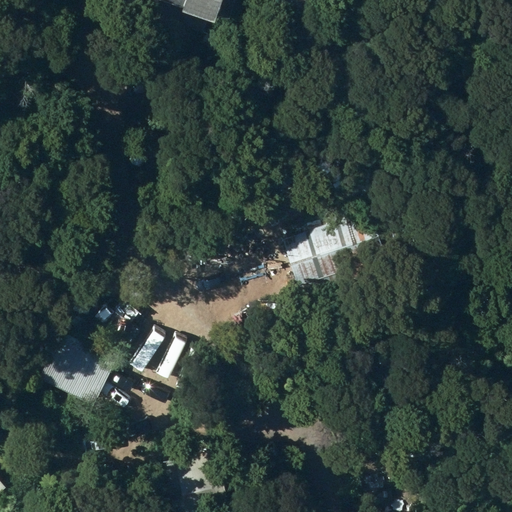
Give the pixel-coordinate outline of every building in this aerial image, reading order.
[(231,0),(149,0),(150,0),(145,16),(218,41),(231,0)] [(283,19),(304,18),(302,0),(276,0),(277,6),(283,5),(283,19)] [(299,296),(387,267),(368,212),(266,247),(272,278),(275,288),(293,282),(294,288),(296,287),(299,296)] [(65,334),(42,379),(95,407),(119,361),(65,334)] [(176,511),(216,511),(233,508),(216,445),(176,455),(180,473),(173,475),(176,483),(170,485),(176,511)]
